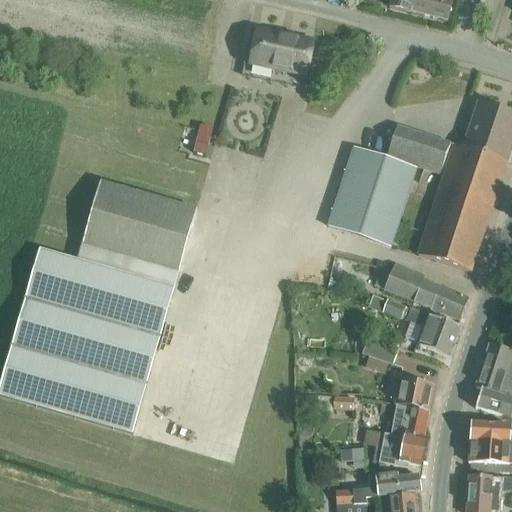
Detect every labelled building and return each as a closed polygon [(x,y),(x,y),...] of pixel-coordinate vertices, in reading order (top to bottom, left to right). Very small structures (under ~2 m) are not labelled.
[(391,0),(389,10),(410,15),(410,13),(447,23),(452,3),(449,2),(449,0),(391,0)] [(250,68),(305,79),(312,44),(258,33),(250,68)] [(448,168),(418,259),(470,276),(511,148),(511,117),(477,106),(463,151),(397,129),(387,160),(440,178),(444,167),(448,168)] [(197,139),(194,154),(205,157),(209,142),(212,130),(200,127),(197,139)] [(390,250),(416,173),(354,152),(328,229),(390,250)] [(100,186),(82,247),(179,275),(196,213),(100,186)] [(0,388),(0,398),(132,437),(174,292),(39,253),(0,388)] [(459,324),(469,302),(423,283),(425,279),(395,267),(384,294),(459,324)] [(381,315),(400,322),(405,310),(387,302),(381,315)] [(411,312),(406,324),(423,331),(416,348),(441,357),(449,360),(460,330),(457,329),(411,312)] [(366,343),(361,357),(391,368),(397,354),(366,343)] [(511,355),(489,348),(475,391),(481,392),(475,411),(509,422),(511,414),(511,355)] [(393,425),(425,431),(428,415),(433,389),(399,382),(394,408),(396,408),(393,425)] [(314,414),(316,412),(332,413),(352,414),(352,401),(317,399),(295,398),(295,415),(314,414)] [(362,447),(377,450),(374,465),(407,472),(408,467),(420,469),(425,441),(423,441),(425,431),(393,425),(391,439),(379,437),(365,433),(362,447)] [(470,427),(468,466),(470,466),(469,473),(511,475),(511,430),(509,430),(470,427)] [(365,501),(420,494),(418,478),(398,481),(397,477),(369,480),(370,492),(335,495),(336,509),(366,507),(365,501)] [(511,482),(468,480),(466,511),(500,511),(501,494),(511,494),(511,482)] [(415,511),(414,498),(390,501),(374,503),(374,511),(415,511)]
